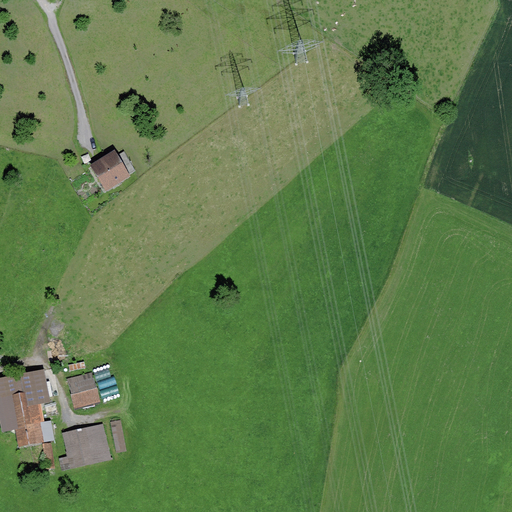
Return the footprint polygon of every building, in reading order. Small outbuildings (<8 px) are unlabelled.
[(117,194),(141,180),(126,154),(102,168),(117,194)] [(53,373),(0,383),(0,390),(9,436),(25,433),(28,447),(44,444),(47,457),(57,455),(50,421),(61,419),(53,373)] [(102,375),(71,382),(77,411),(108,405),(102,375)] [(125,425),(114,427),(119,457),(130,455),(125,425)] [(72,459),(65,461),(67,473),(113,463),(106,429),(67,437),(72,459)]
